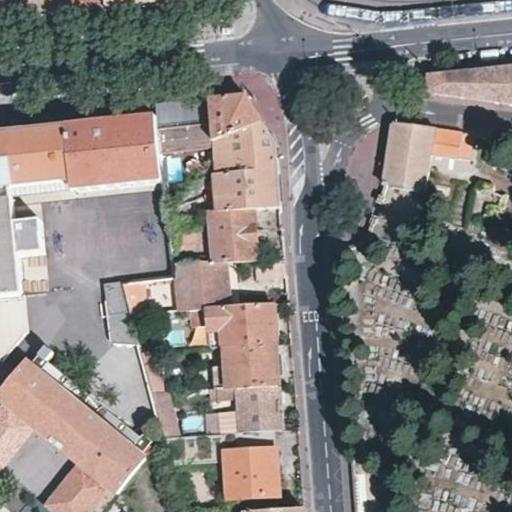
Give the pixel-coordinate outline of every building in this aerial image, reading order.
[(6,0),(0,0),(0,22),(8,22),(6,0)] [(6,0),(8,22),(33,19),(57,16),(55,0),(6,0)] [(55,0),(57,16),(81,14),(110,11),(108,0),(55,0)] [(108,0),(110,11),(136,8),(139,8),(177,4),(181,1),(179,0),(108,0)] [(511,105),(511,69),(494,72),(484,72),(431,78),(429,95),(443,96),(459,98),(490,102),(511,105)] [(208,101),(214,142),(264,125),(252,105),(248,97),(225,99),(208,101)] [(177,104),(156,106),(157,119),(160,150),(214,145),(214,142),(208,101),(177,104)] [(0,134),(0,299),(23,297),(24,297),(15,200),(14,189),(77,183),(77,194),(164,187),(160,150),(157,119),(64,128),(0,134)] [(221,212),(256,210),(283,207),(280,165),(279,149),(264,125),(214,142),(214,145),(217,165),(197,187),(202,191),(210,181),(218,182),(221,212)] [(388,181),(386,189),(430,195),(435,156),(461,161),(464,134),(395,125),(384,169),(386,172),(387,176),(388,181)] [(15,200),(77,194),(77,183),(14,189),(15,200)] [(230,263),(260,261),(256,210),(221,212),(211,213),(216,264),(230,263)] [(261,278),(288,275),(287,258),(260,261),(261,278)] [(213,311),(224,310),(234,309),(230,263),(216,264),(179,267),(183,314),(213,311)] [(126,289),(134,318),(183,314),(179,267),(174,268),(176,284),(126,289)] [(47,284),(29,285),(30,296),(101,291),(100,279),(83,280),(83,276),(47,279),(47,284)] [(108,290),(115,347),(143,349),(134,318),(126,289),(109,290),(108,290)] [(101,291),(30,296),(31,305),(49,304),(49,308),(84,305),(83,299),(102,298),(101,291)] [(276,305),(291,304),(290,293),(268,294),(268,306),(276,305)] [(23,297),(0,299),(0,361),(5,365),(28,334),(23,297)] [(224,310),(226,333),(227,350),(278,345),(276,305),(268,306),(234,309),(224,310)] [(226,333),(224,310),(213,311),(214,334),(226,333)] [(278,345),(227,350),(230,390),(281,386),(278,345)] [(144,356),(155,395),(167,394),(162,355),(144,356)] [(31,363),(20,376),(1,398),(10,405),(0,416),(0,463),(6,469),(39,428),(85,466),(52,506),(59,511),(90,511),(110,488),(119,495),(149,460),(31,363)] [(279,431),(284,431),(281,386),(230,390),(221,390),(222,399),(243,398),(245,434),(279,431)] [(1,398),(0,398),(0,416),(10,405),(1,398)] [(156,432),(164,430),(157,406),(150,408),(156,432)] [(283,499),(279,431),(245,434),(201,437),(202,451),(215,451),(216,465),(229,463),(230,474),(224,474),(225,483),(230,483),(232,503),(283,499)] [(201,437),(166,439),(169,448),(171,456),(202,454),(202,451),(201,437)] [(164,461),(172,460),(171,456),(169,448),(161,449),(164,461)] [(185,511),(184,511),(207,511),(206,502),(183,505),(185,511)]
